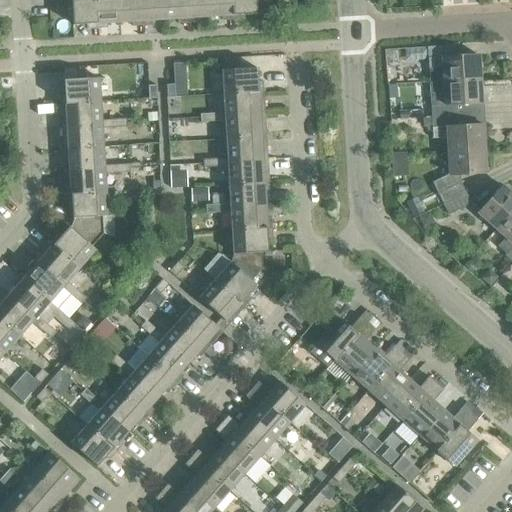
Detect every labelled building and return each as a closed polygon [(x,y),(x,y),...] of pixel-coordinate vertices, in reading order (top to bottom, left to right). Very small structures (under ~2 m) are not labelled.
[(96,29),(94,0),(70,0),(72,26),(92,24),(92,29),(96,29)] [(94,0),(96,29),(101,29),(101,24),(119,23),(117,0),(94,0)] [(117,0),(119,23),(137,22),(137,27),(142,26),(140,0),(117,0)] [(140,0),(142,26),(147,26),(146,21),(164,20),(163,0),(140,0)] [(163,0),(164,20),(183,19),(183,24),(187,23),(185,0),(163,0)] [(185,0),(187,23),(192,23),(192,18),(210,17),(208,0),(185,0)] [(208,0),(210,17),(228,16),(228,21),(233,21),(231,0),(208,0)] [(231,0),(233,21),(238,20),(237,16),(256,14),(255,0),(231,0)] [(442,68),(443,82),(479,80),(478,56),(452,57),(452,46),(427,48),(428,69),(442,68)] [(237,59),(223,60),(224,71),(237,70),(237,59)] [(223,94),(263,92),(263,87),(258,88),(257,69),(237,70),(224,71),(222,71),(223,94)] [(59,100),(60,105),(99,102),(98,78),(63,81),(64,100),(59,100)] [(429,83),(431,118),(456,116),(455,105),(481,104),(479,80),(443,82),(429,83)] [(166,85),(166,98),(174,98),(174,85),(166,85)] [(396,85),(388,86),(388,99),(397,98),(396,85)] [(148,86),(148,99),(156,98),(156,86),(148,86)] [(224,117),(264,115),(263,92),(223,94),(224,113),(224,117)] [(60,105),(61,127),(101,125),(101,121),(99,102),(60,105)] [(156,113),(147,114),(147,121),(156,121),(156,113)] [(212,122),(225,121),(224,117),(224,113),(212,114),(212,122)] [(200,123),(212,122),(212,114),(199,115),(200,123)] [(226,140),(266,137),(264,115),(224,117),(225,121),(226,140)] [(447,138),(447,151),(484,149),(482,125),(457,127),(456,116),(431,118),(432,139),(447,138)] [(113,120),(114,128),(126,127),(125,119),(113,120)] [(101,121),(101,125),(101,129),(114,128),(113,120),(101,121)] [(61,127),(63,150),(102,148),(101,129),(101,125),(61,127)] [(227,163),(267,160),(266,137),(226,140),(227,159),(227,163)] [(68,154),(69,172),(104,170),(103,166),(102,148),(63,150),(63,155),(68,154)] [(484,149),(447,151),(449,174),(432,183),(447,215),(470,203),(460,183),(460,175),(485,174),(484,149)] [(203,168),(215,167),(215,159),(202,160),(203,168)] [(215,167),(227,167),(227,163),(227,159),(215,159),(215,167)] [(229,185),(268,183),(267,160),(227,163),(227,167),(229,185)] [(103,166),(104,170),(104,174),(116,173),(116,165),(103,166)] [(116,165),(116,173),(129,173),(128,165),(116,165)] [(65,191),(66,196),(105,193),(104,174),(104,170),(69,172),(70,191),(65,191)] [(183,171),(170,171),(170,189),(183,188),(183,171)] [(230,204),(230,208),(265,206),(264,188),(269,188),(268,183),(229,185),(230,204)] [(477,213),(495,229),(511,210),(511,195),(501,186),(477,213)] [(204,189),(191,189),(191,203),(204,202),(204,189)] [(73,219),(71,223),(103,234),(102,217),(107,217),(105,193),(66,196),(66,200),(71,200),(72,219),(73,219)] [(416,198),(405,203),(412,218),(423,213),(416,198)] [(218,213),(230,212),(230,208),(230,204),(217,205),(218,213)] [(205,214),(218,213),(217,205),(205,206),(205,214)] [(230,212),(231,231),(271,228),(271,224),(266,224),(265,206),(230,208),(230,212)] [(511,263),(511,210),(495,229),(511,243),(511,246),(504,256),(511,263)] [(428,213),(418,218),(423,228),(433,223),(428,213)] [(52,238),(49,242),(79,268),(95,250),(91,247),(103,234),(71,223),(69,228),(69,227),(56,241),(52,238)] [(233,255),(231,259),(262,269),(260,253),(268,252),(267,233),(271,233),(271,228),(231,231),(233,255)] [(49,242),(34,259),(64,285),(67,282),(79,268),(49,242)] [(34,259),(19,276),(49,302),(61,288),(64,285),(34,259)] [(230,263),(214,281),(244,307),(247,304),(244,300),(256,286),(251,281),(262,269),(231,259),(230,263)] [(169,272),(175,277),(183,268),(177,262),(169,272)] [(471,263),(466,269),(471,273),(476,268),(471,263)] [(488,270),(480,279),(489,288),(497,278),(488,270)] [(20,282),(8,296),(34,319),(37,316),(49,302),(19,276),(16,279),(20,282)] [(168,285),(162,279),(154,289),(160,294),(168,285)] [(244,307),(214,281),(199,298),(228,325),(244,307)] [(67,282),(64,285),(61,288),(71,296),(76,290),(67,282)] [(76,290),(71,296),(80,305),(85,299),(76,290)] [(316,345),(334,361),(367,323),(360,317),(350,328),(340,320),(350,308),(335,295),(325,306),(334,314),(322,328),(327,332),(316,345)] [(0,319),(19,336),(31,322),(34,319),(8,296),(0,304),(0,319)] [(176,323),(206,350),(222,332),(192,306),(176,323)] [(365,311),(360,317),(367,323),(373,317),(365,311)] [(37,316),(34,319),(31,322),(41,330),(46,324),(37,316)] [(82,316),(75,324),(83,331),(90,323),(82,316)] [(0,319),(0,350),(4,353),(19,336),(0,319)] [(104,320),(90,336),(100,345),(114,329),(104,320)] [(140,327),(149,335),(155,329),(145,321),(140,327)] [(161,341),(188,364),(200,350),(203,353),(206,350),(176,323),(164,338),(161,341)] [(334,361),(351,376),(374,350),(364,341),(374,329),(367,323),(334,361)] [(46,324),(41,330),(50,339),(55,333),(46,324)] [(159,344),(161,341),(164,338),(155,329),(149,335),(159,344)] [(146,358),(176,384),(179,381),(175,377),(188,364),(161,341),(159,344),(146,358)] [(400,341),(394,347),(401,353),(407,347),(400,341)] [(351,376),(368,391),(401,353),(394,347),(384,359),(374,350),(351,376)] [(407,347),(401,353),(409,360),(414,354),(407,347)] [(368,391),(385,406),(408,380),(398,371),(409,360),(401,353),(368,391)] [(73,354),(65,364),(75,372),(83,363),(73,354)] [(110,361),(119,369),(125,364),(115,355),(110,361)] [(131,375),(157,398),(169,384),(173,387),(176,384),(146,358),(134,372),(131,375)] [(119,369),(128,378),(131,375),(134,372),(125,364),(119,369)] [(41,370),(33,379),(39,384),(47,375),(41,370)] [(116,392),(146,418),(149,415),(145,411),(157,398),(131,375),(128,378),(116,392)] [(385,406),(402,421),(436,384),(428,377),(418,389),(408,380),(385,406)] [(441,378),(436,383),(443,389),(448,384),(441,378)] [(39,384),(33,379),(25,389),(31,394),(39,384)] [(257,382),(251,389),(289,423),(305,405),(278,382),(269,392),(257,382)] [(402,421),(419,436),(442,410),(432,402),(443,390),(436,384),(402,421)] [(35,398),(41,403),(49,393),(43,388),(35,398)] [(80,395),(89,404),(94,398),(85,389),(80,395)] [(256,407),(248,417),(274,440),(289,423),(251,389),(245,396),(256,407)] [(104,406),(101,409),(127,432),(139,418),(143,422),(146,418),(116,392),(104,406)] [(98,412),(101,409),(104,406),(94,398),(89,404),(98,412)] [(467,402),(463,407),(470,414),(474,408),(467,402)] [(419,436),(436,452),(470,414),(463,407),(452,419),(442,410),(419,436)] [(474,408),(470,414),(477,420),(482,414),(475,408),(474,408)] [(101,409),(98,412),(86,426),(116,452),(119,449),(115,446),(127,432),(101,409)] [(470,414),(436,452),(454,467),(477,441),(467,432),(477,420),(470,414)] [(227,416),(221,423),(259,457),(274,440),(248,417),(239,427),(227,416)] [(345,417),(339,423),(347,430),(353,424),(345,417)] [(226,441),(217,451),(243,474),(259,457),(221,423),(214,431),(226,441)] [(116,452),(86,426),(70,444),(96,467),(109,453),(113,456),(116,452)] [(342,438),(337,444),(347,452),(351,447),(342,438)] [(41,453),(45,449),(35,440),(29,446),(37,453),(41,453)] [(197,450),(191,457),(228,491),(243,474),(217,451),(209,461),(197,450)] [(49,453),(33,471),(63,497),(79,479),(49,453)] [(196,475),(187,485),(213,508),(228,491),(191,457),(184,465),(196,475)] [(349,459),(340,468),(346,474),(355,464),(349,459)] [(346,474),(340,468),(332,478),(338,484),(346,474)] [(9,469),(4,475),(14,484),(17,480),(17,476),(9,469)] [(33,471),(18,488),(45,511),(49,511),(63,497),(33,471)] [(14,484),(4,475),(0,479),(0,481),(7,488),(11,487),(14,484)] [(167,484),(160,492),(183,511),(209,511),(213,508),(187,485),(178,495),(167,484)] [(396,486),(380,504),(389,511),(419,511),(422,509),(396,486)] [(45,511),(18,488),(3,505),(11,511),(45,511)] [(183,511),(160,492),(154,499),(166,509),(163,511),(183,511)] [(319,493),(310,503),(316,508),(325,498),(319,493)] [(292,495),(281,507),(286,511),(293,511),(301,503),(292,495)] [(312,511),(316,508),(310,503),(301,511),(312,511)]
